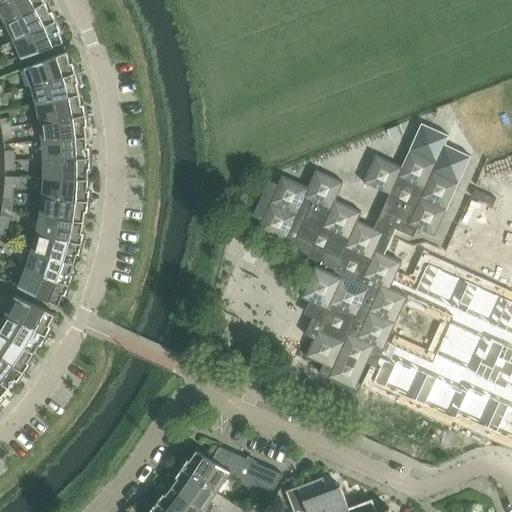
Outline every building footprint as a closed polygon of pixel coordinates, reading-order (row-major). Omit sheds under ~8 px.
[(44,0),(6,0),(0,4),(0,11),(7,23),(46,2),(44,0)] [(7,23),(15,39),(57,20),(52,11),(50,12),(46,2),(7,23)] [(64,42),(59,31),(61,30),(57,20),(15,39),(23,58),(64,42)] [(71,63),(67,51),(26,67),(32,86),(76,72),(73,62),(71,63)] [(77,84),(80,83),(76,72),(32,86),(37,103),(80,93),(77,84)] [(37,103),(37,104),(41,122),(86,114),(84,104),(82,104),(80,93),(37,103)] [(86,126),(88,125),(86,114),(41,122),(43,140),(87,136),(86,126)] [(11,117),(1,119),(2,128),(12,126),(11,117)] [(309,187),(282,175),(279,184),(278,184),(270,180),(254,216),(262,220),(258,229),(311,253),(307,261),(316,265),(302,296),(319,304),(305,334),(314,339),(306,356),(324,364),(321,369),(320,373),(326,376),(355,389),(446,430),(450,422),(452,422),(453,422),(509,447),(509,446),(510,446),(511,442),(511,299),(467,280),(465,284),(464,286),(461,287),(403,261),(389,255),(386,254),(397,228),(415,236),(419,228),(436,236),(461,182),(473,156),(468,154),(447,144),(451,135),(423,123),(411,149),(403,166),(402,166),(377,154),(364,182),(391,194),(375,228),(363,222),(359,220),(358,220),(362,211),(336,200),(344,182),(317,170),(309,187)] [(4,138),(14,136),(12,126),(2,128),(4,138)] [(43,140),(45,159),(91,157),(90,147),(88,147),(87,136),(43,140)] [(15,150),(6,151),(6,160),(16,160),(15,150)] [(45,159),(45,177),(89,179),(89,168),(91,168),(91,157),(45,159)] [(6,170),(16,169),(16,160),(6,160),(6,170)] [(45,177),(45,178),(44,196),(89,200),(90,190),(88,189),(89,179),(45,177)] [(16,184),(6,183),(5,192),(15,193),(16,184)] [(4,202),(14,203),(15,193),(5,192),(4,202)] [(44,196),(41,214),(85,221),(86,211),(88,211),(89,200),(44,196)] [(11,217),(2,214),(0,222),(0,223),(9,226),(11,217)] [(41,214),(41,215),(37,233),(82,243),(85,233),(83,232),(85,221),(41,214)] [(0,233),(7,235),(9,226),(0,223),(0,233)] [(78,253),(80,254),(82,243),(37,233),(33,250),(75,263),(78,253)] [(33,250),(33,251),(27,268),(70,284),(74,274),(72,273),(75,263),(33,250)] [(64,294),(66,295),(70,284),(27,268),(19,287),(57,304),(59,305),(64,294)] [(53,313),(15,296),(6,313),(47,335),(52,325),(50,324),(55,314),(53,313)] [(40,343),(42,345),(47,335),(6,313),(0,324),(0,330),(35,352),(40,343)] [(0,330),(0,353),(24,371),(30,363),(28,362),(35,352),(0,330)] [(16,379),(18,381),(24,371),(0,353),(0,379),(10,387),(16,379)] [(0,379),(0,401),(4,397),(3,396),(10,387),(0,379)] [(196,450),(190,459),(188,458),(182,467),(218,491),(229,472),(242,480),(240,482),(268,499),(283,474),(220,446),(212,459),(196,450)] [(176,476),(178,477),(172,486),(204,509),(218,491),(182,467),(176,476)] [(340,511),(350,508),(373,499),(349,508),(341,485),(328,490),(323,476),(286,490),(294,511),(340,511)] [(166,494),(164,493),(157,501),(171,511),(202,511),(204,509),(172,486),(166,494)] [(350,508),(340,511),(391,511),(390,508),(378,511),(377,511),(373,499),(350,508)] [(255,500),(248,511),(249,511),(260,511),(264,507),(255,500)] [(151,509),(152,511),(151,511),(171,511),(157,501),(151,509)]
